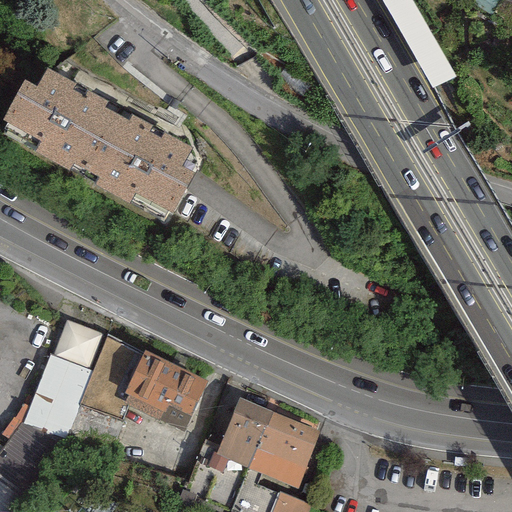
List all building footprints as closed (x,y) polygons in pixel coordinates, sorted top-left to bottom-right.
[(38,78),(6,137),(168,225),(200,166),(38,78)] [(105,342),(65,327),(28,425),(68,439),(105,342)] [(147,358),(105,342),(68,439),(110,455),(131,399),(147,358)] [(147,358),(131,399),(194,429),(213,389),(147,358)] [(243,403),(220,457),(302,492),(325,438),(243,403)] [(17,511),(60,453),(23,427),(0,458),(0,511),(17,511)] [(310,511),(313,505),(255,484),(244,511),(310,511)]
